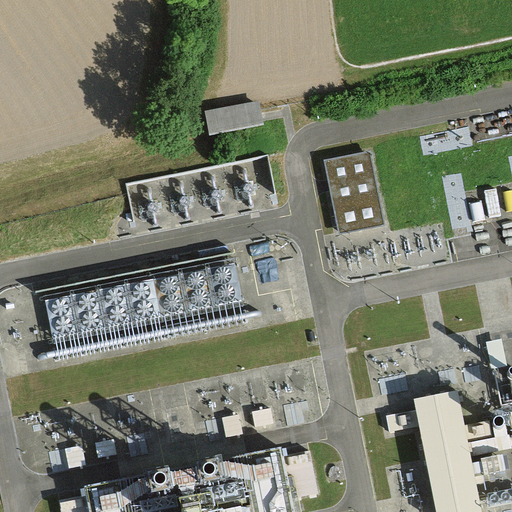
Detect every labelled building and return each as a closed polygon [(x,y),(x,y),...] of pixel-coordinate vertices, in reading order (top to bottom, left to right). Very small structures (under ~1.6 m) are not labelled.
[(207,114),(210,140),(265,134),(262,108),(207,114)] [(371,155),(326,164),(340,237),(385,228),(371,155)] [(58,367),(248,330),(235,258),(44,295),(58,367)] [(456,394),(414,403),(436,511),(481,511),(470,458),(511,449),(504,416),(463,425),(456,394)] [(282,449),(83,487),(84,497),(60,501),(62,511),(293,511),(291,498),(315,493),(308,454),(283,458),(282,449)]
